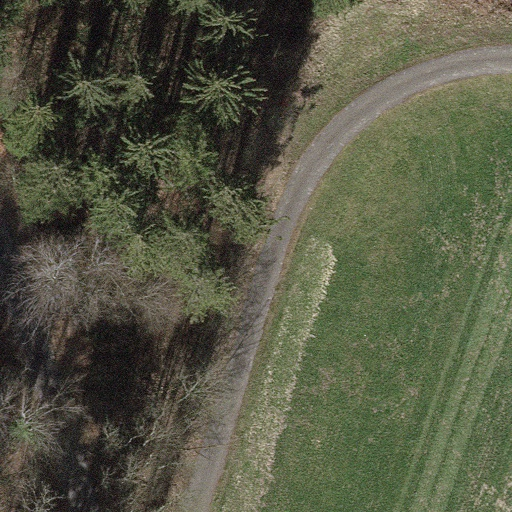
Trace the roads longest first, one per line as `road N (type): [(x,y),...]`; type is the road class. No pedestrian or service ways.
road 1 (track): [(511,60),(407,83),(349,122),(307,174),(195,511)]
road 2 (track): [(0,240),(85,511)]
